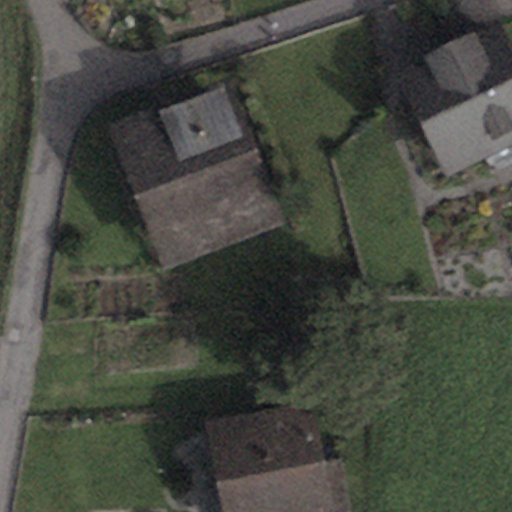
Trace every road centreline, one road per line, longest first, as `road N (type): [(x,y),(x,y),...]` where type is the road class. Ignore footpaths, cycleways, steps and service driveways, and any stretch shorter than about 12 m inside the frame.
road 1 (residential): [(0,470),(66,109),(88,85)]
road 2 (residential): [(88,85),(344,0)]
